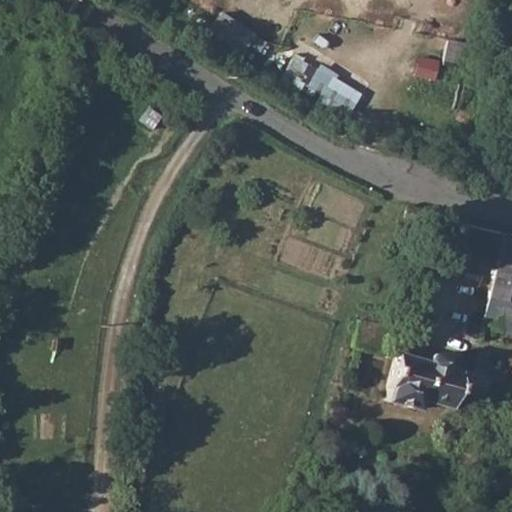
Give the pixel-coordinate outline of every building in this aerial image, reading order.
[(222,10),(209,29),(246,54),(259,34),(222,10)] [(346,124),(365,88),(295,52),(278,86),(298,96),(304,83),(321,92),(313,108),(346,124)] [(406,207),(402,219),(415,222),(416,221),(419,211),(406,207)] [(511,236),(500,233),(479,329),(511,335),(511,236)] [(356,320),(350,348),(384,356),(390,328),(388,327),(356,320)] [(394,356),(393,358),(382,402),(415,410),(417,401),(449,409),(453,392),(475,398),(479,382),(500,388),(504,371),(471,363),(468,375),(444,369),(445,367),(446,363),(444,360),(441,357),(437,356),(433,356),(430,358),(427,361),(428,364),(394,356)]
